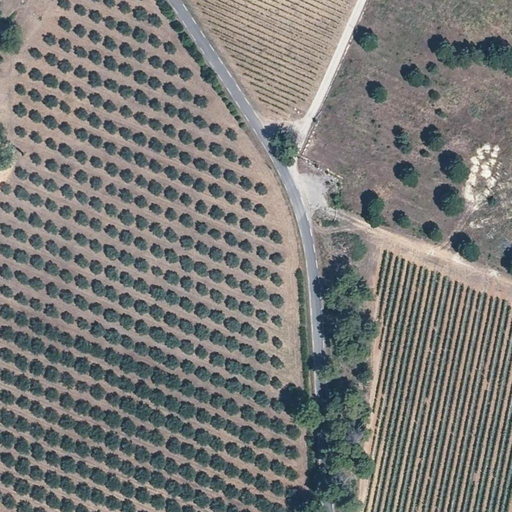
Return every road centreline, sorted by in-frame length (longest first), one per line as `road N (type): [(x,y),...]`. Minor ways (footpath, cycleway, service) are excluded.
road 1 (tertiary): [(175,0),(299,206),(327,511)]
road 2 (track): [(289,192),(292,162),(361,0)]
